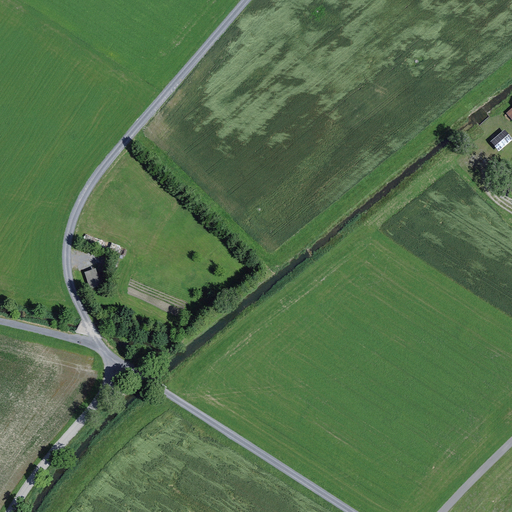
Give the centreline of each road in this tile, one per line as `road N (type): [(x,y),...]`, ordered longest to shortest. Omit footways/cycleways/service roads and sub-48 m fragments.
road 1 (unclassified): [(356,511),(104,350),(69,277),(68,240),(84,194),(247,0)]
road 2 (track): [(13,511),(110,388),(117,360)]
